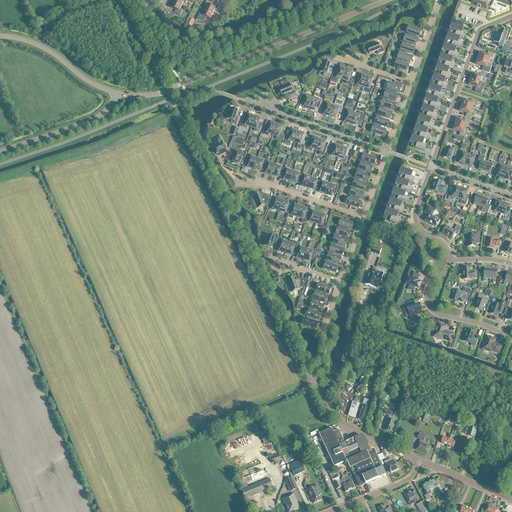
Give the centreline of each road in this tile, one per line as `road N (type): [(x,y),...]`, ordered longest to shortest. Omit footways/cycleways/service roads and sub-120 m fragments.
road 1 (residential): [(421,462),(326,407),(171,100)]
road 2 (residential): [(389,0),(167,90)]
road 3 (residential): [(430,166),(478,31),(511,16)]
road 4 (residential): [(386,151),(233,97)]
road 5 (residential): [(511,339),(430,309),(425,293),(450,260)]
road 6 (residential): [(363,218),(263,182),(236,186)]
road 7 (unclassified): [(115,93),(91,121),(0,151)]
road 8 (unclassified): [(115,93),(50,51),(0,37)]
